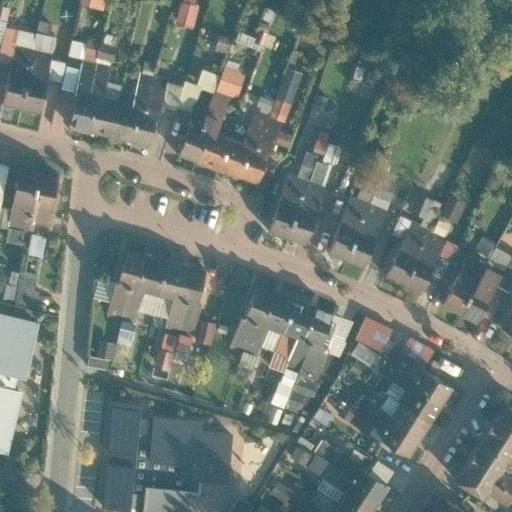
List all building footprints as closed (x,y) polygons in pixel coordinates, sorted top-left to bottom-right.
[(179,0),(174,21),(192,26),(198,0),(179,0)] [(35,49),(15,45),(3,103),(22,108),(35,49)] [(54,53),(35,49),(22,108),(41,112),(54,53)] [(110,66),(83,60),(69,124),(83,127),(102,131),(120,135),(139,139),(152,142),(167,76),(140,70),(134,100),(104,93),(110,66)] [(245,68),(225,61),(216,86),(236,93),(245,68)] [(284,65),(274,113),(289,116),(298,68),(284,65)] [(260,186),(283,120),(254,110),(245,136),(218,126),(228,98),(203,89),(179,158),(191,162),(214,170),(232,176),(246,181),(260,186)] [(27,230),(40,167),(20,163),(7,226),(27,230)] [(59,171),(40,167),(27,230),(47,234),(59,171)] [(267,227),(285,233),(306,178),(288,171),(267,227)] [(304,240),(325,185),(306,178),(285,233),(304,240)] [(345,257),(368,200),(351,193),(328,250),(345,257)] [(458,218),(465,199),(448,193),(441,212),(458,218)] [(427,195),(422,208),(438,213),(442,200),(427,195)] [(368,200),(345,257),(362,264),(385,207),(368,200)] [(384,274),(402,282),(429,226),(412,218),(384,274)] [(446,235),(429,226),(402,282),(418,291),(446,235)] [(126,244),(108,311),(135,318),(144,285),(173,293),(164,329),(165,330),(177,333),(191,336),(209,266),(126,244)] [(442,302),(457,311),(487,258),(471,249),(442,302)] [(502,266),(487,258),(457,311),(473,319),(502,266)] [(39,272),(20,269),(15,298),(34,302),(39,272)] [(255,279),(230,344),(256,354),(269,321),(300,332),(287,367),(317,379),(331,343),(323,340),(334,308),(255,279)] [(511,332),(511,307),(500,324),(511,332)] [(39,318),(0,308),(0,378),(15,382),(18,370),(25,371),(39,318)] [(380,320),(366,313),(354,336),(368,343),(380,320)] [(209,342),(215,319),(201,315),(195,338),(209,342)] [(134,322),(120,318),(117,332),(131,336),(134,322)] [(177,333),(165,330),(161,345),(173,348),(177,333)] [(111,355),(114,341),(100,338),(97,352),(111,355)] [(173,348),(161,345),(158,345),(154,363),(170,367),(174,349),(173,348)] [(348,419),(406,456),(455,382),(398,347),(381,372),(409,388),(394,414),(364,396),(356,407),(348,419)] [(15,382),(0,378),(0,446),(7,448),(23,384),(15,382)] [(327,423),(337,400),(323,394),(313,417),(327,423)] [(511,399),(507,396),(456,477),(485,497),(488,492),(508,504),(511,497),(511,474),(502,468),(511,452),(511,399)] [(199,493),(200,478),(228,480),(231,431),(201,429),(202,417),(152,414),(152,416),(139,415),(140,402),(108,400),(104,453),(108,453),(107,461),(104,461),(100,508),(129,510),(129,508),(141,509),(140,511),(186,511),(188,492),(199,493)] [(348,419),(356,407),(346,401),(338,413),(348,419)] [(316,449),(334,461),(342,449),(321,436),(313,448),(316,449)] [(338,483),(347,469),(334,461),(316,449),(307,463),(338,483)] [(375,458),(370,470),(387,477),(392,465),(375,458)] [(314,511),(370,511),(389,483),(353,460),(347,469),(338,483),(345,488),(337,500),(330,511),(320,504),(314,511)] [(290,488),(276,479),(270,490),(284,499),(290,488)] [(320,504),(330,511),(337,500),(316,487),(309,497),(320,504)] [(448,491),(434,511),(475,511),(477,510),(448,491)] [(314,511),(320,504),(309,497),(301,492),(288,511),(314,511)]
